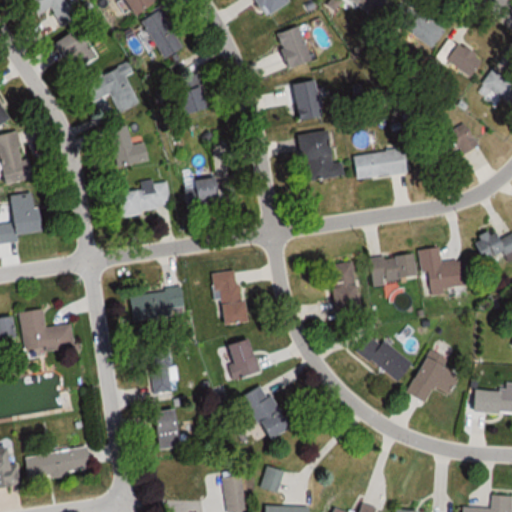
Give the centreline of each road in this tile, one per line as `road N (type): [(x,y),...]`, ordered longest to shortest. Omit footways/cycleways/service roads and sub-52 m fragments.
road 1 (residential): [(511,453),(449,449),(394,434),(346,402),(300,352),(272,277),(243,100),(193,0)]
road 2 (residential): [(0,272),(423,210),(478,195),(511,168)]
road 3 (residential): [(111,490),(103,389),(61,147),(0,40)]
